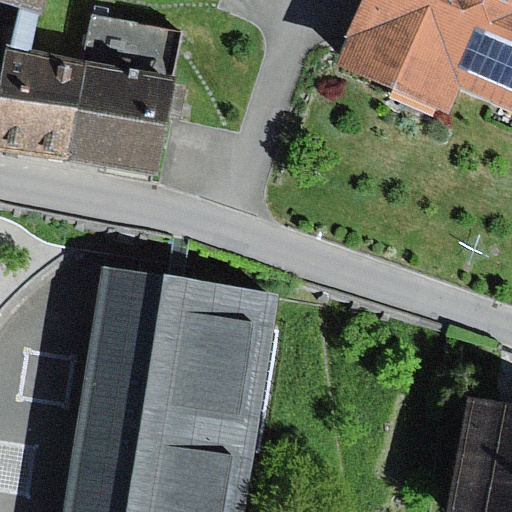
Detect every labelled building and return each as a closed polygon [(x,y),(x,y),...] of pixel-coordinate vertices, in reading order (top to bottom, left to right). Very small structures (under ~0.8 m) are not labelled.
[(39,0),(0,0),(0,2),(7,4),(36,13),(39,0)] [(511,0),(355,0),(327,68),(441,116),(452,90),(511,115),(511,0)] [(36,13),(7,4),(0,29),(0,49),(23,54),(36,13)] [(85,15),(76,63),(58,162),(144,178),(155,119),(171,122),(178,85),(161,82),(171,32),(85,15)] [(0,152),(58,162),(76,63),(23,54),(0,49),(0,152)] [(233,511),(268,294),(91,266),(51,511),(233,511)] [(511,511),(511,408),(452,397),(431,511),(511,511)]
